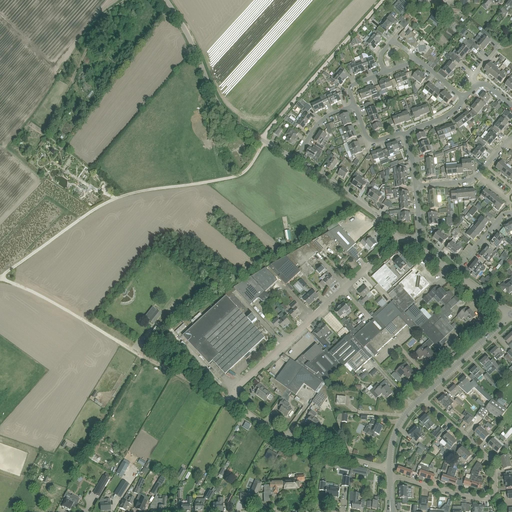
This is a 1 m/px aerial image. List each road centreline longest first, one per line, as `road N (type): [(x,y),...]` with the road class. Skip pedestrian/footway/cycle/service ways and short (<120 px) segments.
road 1 (unclassified): [(388,468),(294,442),(232,394),(397,240)]
road 2 (track): [(0,277),(101,204),(235,173),(264,138)]
road 3 (track): [(233,400),(0,277)]
road 4 (residential): [(388,473),(459,496),(480,499),(491,491),(488,463),(419,395)]
road 5 (residential): [(264,138),(383,0)]
road 6 (unclassified): [(264,138),(222,115),(162,0)]
road 7 (residential): [(463,99),(416,59),(354,83),(354,106)]
road 8 (unclassified): [(397,240),(380,216),(295,155)]
road 9 (residential): [(419,395),(511,314)]
